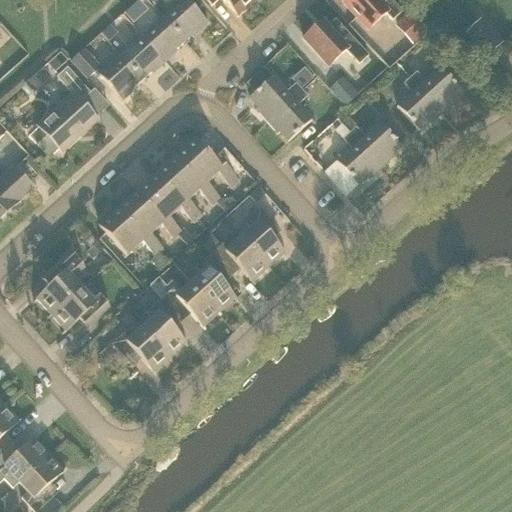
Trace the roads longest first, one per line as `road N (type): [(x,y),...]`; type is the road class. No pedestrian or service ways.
road 1 (residential): [(124,459),(344,257)]
road 2 (residential): [(0,265),(174,108),(200,106)]
road 3 (residential): [(344,257),(447,164),(511,124)]
road 4 (residential): [(344,257),(200,106)]
road 5 (residential): [(124,459),(0,321)]
road 6 (residential): [(200,106),(212,82),(301,0)]
